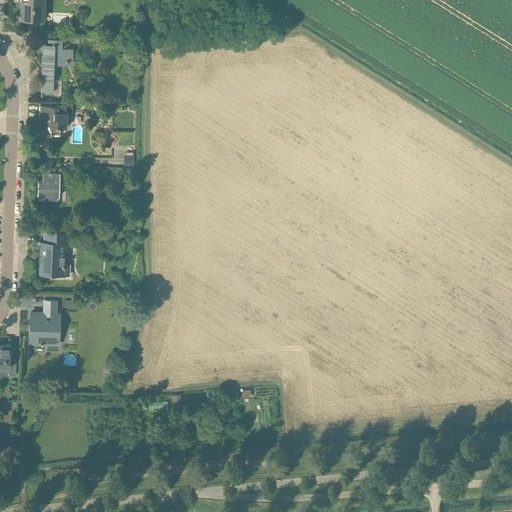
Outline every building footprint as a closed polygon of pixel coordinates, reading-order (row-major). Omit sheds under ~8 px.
[(44,18),(44,0),(20,0),(20,18),(32,19),(32,17),(44,18)] [(42,43),(42,69),(54,69),(54,60),(66,61),(65,61),(68,62),(68,61),(72,61),(72,48),(61,48),(62,39),(48,38),(48,43),(42,43)] [(54,69),(42,69),(41,91),(53,92),(54,69)] [(40,105),(40,117),(49,117),(49,131),(51,131),(51,134),(60,134),(60,127),(66,127),(67,112),(72,113),(72,104),(56,103),(56,106),(40,105)] [(132,155),(123,155),(123,165),(132,165),(132,155)] [(59,196),(60,172),(42,171),(42,178),(37,178),(37,195),(59,196)] [(40,241),(39,273),(69,274),(70,264),(63,264),(64,243),(69,243),(70,232),(45,231),(44,241),(40,241)] [(43,312),(31,312),(29,347),(31,347),(31,343),(58,344),(59,313),(56,313),(57,300),(43,299),(43,312)] [(0,343),(0,372),(9,373),(8,375),(15,376),(16,357),(10,357),(10,344),(0,343)] [(250,388),(242,389),(243,396),(251,396),(250,388)] [(182,408),(181,394),(172,395),(173,409),(182,408)]
